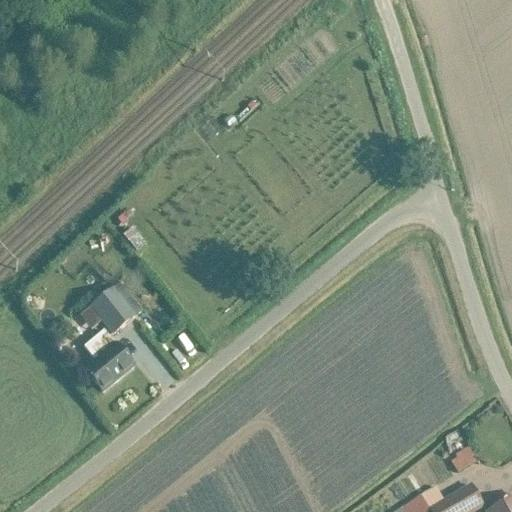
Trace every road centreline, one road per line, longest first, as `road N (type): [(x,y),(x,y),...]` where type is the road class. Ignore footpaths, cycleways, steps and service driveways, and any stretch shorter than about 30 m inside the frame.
road 1 (unclassified): [(47,511),(375,239),(435,204)]
road 2 (unknown): [(272,0),(0,248)]
road 3 (unclassified): [(435,204),(381,0)]
road 4 (unclassified): [(511,389),(475,327),(435,204)]
